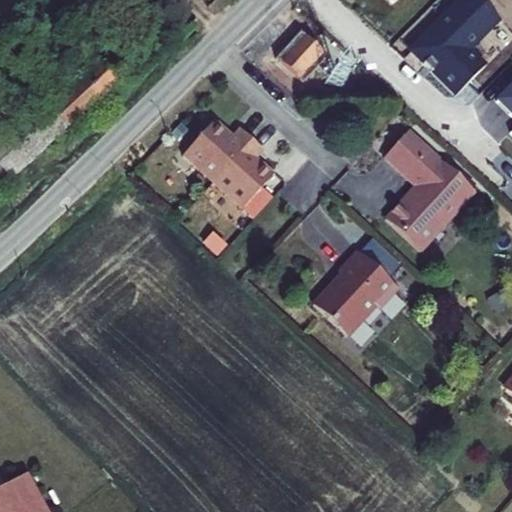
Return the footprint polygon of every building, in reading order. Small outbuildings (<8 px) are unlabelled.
[(432,76),(455,97),(486,63),(473,51),(502,20),(481,0),(453,0),(406,52),(422,66),(428,59),(438,69),(432,76)] [(511,0),(497,0),(505,8),(511,1),(511,0)] [(275,61),(302,85),(327,58),(300,33),(275,61)] [(79,59),(61,76),(34,102),(44,113),(0,154),(0,206),(112,96),(79,59)] [(511,83),(496,100),(511,116),(511,130),(510,133),(511,135),(511,83)] [(183,157),(212,184),(250,142),(238,131),(228,141),(212,125),(183,157)] [(409,134),(385,160),(418,191),(406,205),(403,204),(386,222),(422,254),(477,194),(409,134)] [(250,142),(212,184),(242,211),(271,179),(253,162),(261,153),(250,142)] [(396,289),(356,253),(337,273),(341,276),(311,307),(346,338),(374,308),(378,311),(396,289)] [(0,511),(43,511),(24,477),(0,489),(0,511)]
